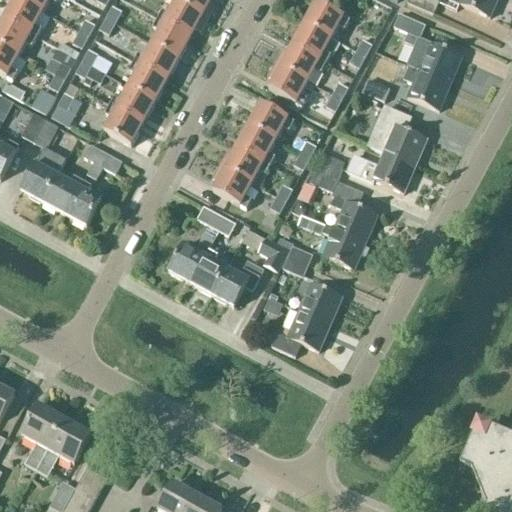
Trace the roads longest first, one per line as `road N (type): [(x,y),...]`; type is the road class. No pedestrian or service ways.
road 1 (residential): [(299,488),(511,101)]
road 2 (residential): [(66,361),(264,0)]
road 3 (residential): [(299,488),(66,361)]
